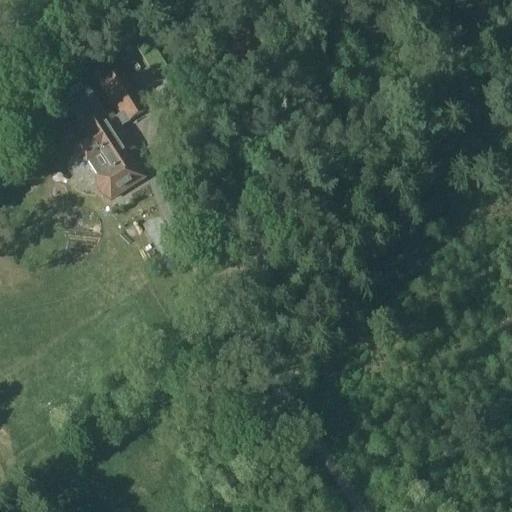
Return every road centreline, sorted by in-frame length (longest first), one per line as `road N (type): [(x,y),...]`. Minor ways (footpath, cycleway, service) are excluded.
road 1 (unknown): [(200,283),(348,511)]
road 2 (unknown): [(370,170),(511,373)]
